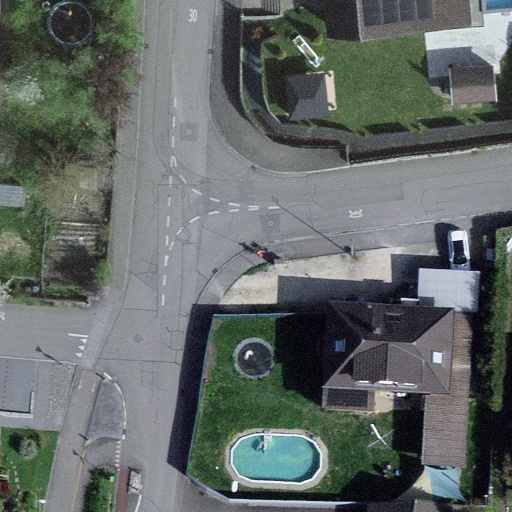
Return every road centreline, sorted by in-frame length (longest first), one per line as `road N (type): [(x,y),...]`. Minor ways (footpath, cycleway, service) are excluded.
road 1 (residential): [(170,205),(309,204),(511,177)]
road 2 (residential): [(170,205),(180,0)]
road 3 (residential): [(143,511),(157,339)]
road 4 (residential): [(0,330),(157,339)]
road 5 (residential): [(157,339),(170,205)]
